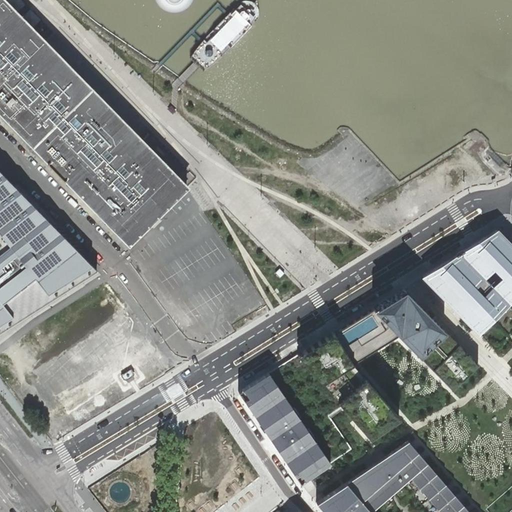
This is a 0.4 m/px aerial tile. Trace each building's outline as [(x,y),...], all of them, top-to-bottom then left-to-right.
[(154,0),(155,2),(160,8),(165,11),(172,12),(179,11),(185,8),(189,3),(190,0),(154,0)] [(193,51),(190,58),(196,64),(203,70),(212,65),(252,25),(258,16),(259,8),(252,0),(244,0),(243,0),(231,10),(205,37),(193,51)] [(0,125),(121,249),(187,187),(0,2),(0,125)] [(334,205),(349,179),(315,160),(300,186),(334,205)] [(340,161),(335,168),(343,173),(348,167),(340,161)] [(0,333),(97,270),(0,170),(0,333)] [(496,230),(422,276),(451,305),(478,332),(493,317),(500,311),(502,309),(505,306),(507,304),(509,302),(511,304),(511,305),(511,299),(511,298),(511,244),(498,230),(496,230)] [(357,317),(238,391),(300,483),(400,418),(352,363),(382,344),(401,333),(454,386),(478,363),(403,288),(357,317)] [(60,416),(51,420),(57,431),(65,427),(60,416)] [(345,483),(316,503),(323,511),(375,511),(412,480),(439,511),(469,511),(407,441),(345,483)] [(482,497),(511,469),(511,446),(471,485),(482,497)] [(511,474),(503,483),(511,492),(511,474)]
